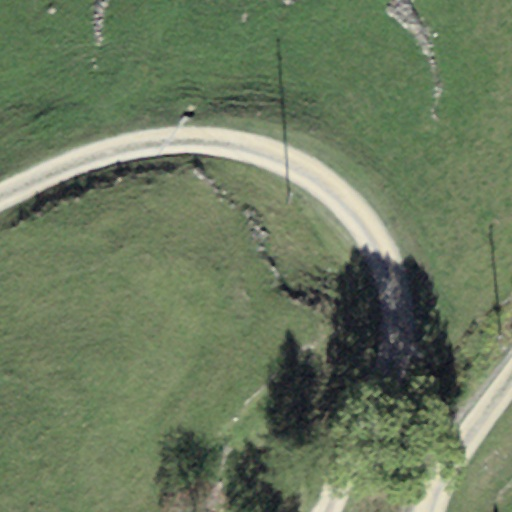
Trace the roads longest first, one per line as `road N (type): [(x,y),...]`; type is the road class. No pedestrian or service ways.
road 1 (track): [(315,511),(399,334),(375,226),(274,149),(141,140),(0,211)]
road 2 (track): [(511,390),(451,479),(445,511)]
